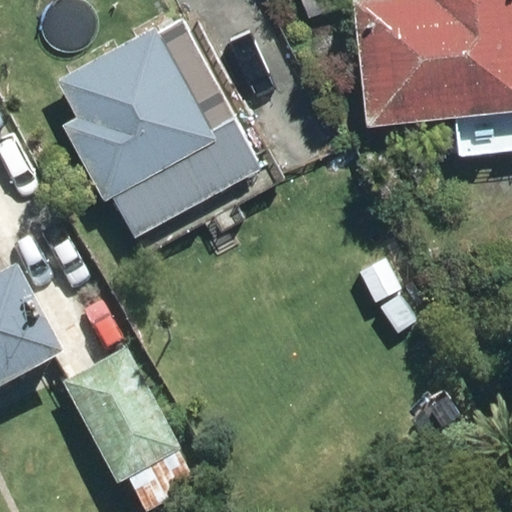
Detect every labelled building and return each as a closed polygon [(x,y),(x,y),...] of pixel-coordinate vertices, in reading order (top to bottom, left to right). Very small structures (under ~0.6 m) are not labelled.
[(511,0),(307,0),(313,16),(362,0),(363,0),(378,120),(511,103),(511,0)] [(163,24),(68,76),(88,112),(70,121),(111,197),(121,192),(144,234),(271,165),(191,18),(167,31),(163,24)] [(0,390),(72,351),(24,265),(0,277),(0,390)] [(407,294),(386,308),(405,334),(425,320),(407,294)] [(134,350),(73,383),(69,386),(126,488),(135,483),(151,511),(158,511),(205,486),(187,453),(191,451),(134,350)]
